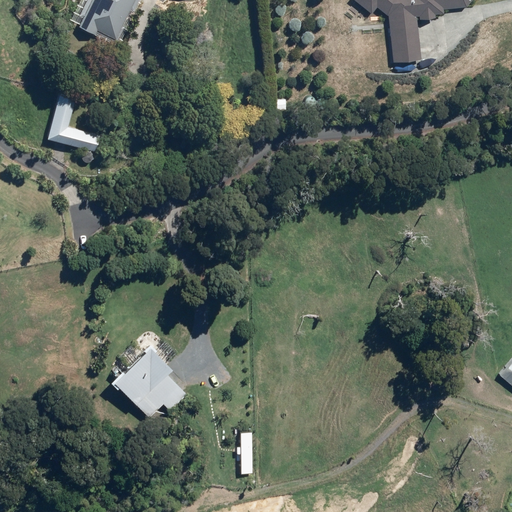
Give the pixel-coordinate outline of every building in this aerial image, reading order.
[(81,26),(112,42),(113,40),(116,41),(132,10),(135,11),(140,0),(83,0),(74,21),(81,25),(81,26)] [(391,15),(394,62),(421,60),(418,16),(420,16),(421,18),(436,17),(435,13),(444,13),(444,9),(461,7),(461,6),(467,6),(471,0),(358,0),(374,14),(380,7),(389,16),(391,15)] [(49,139),(96,152),(101,135),(69,126),(77,97),(62,92),(49,139)] [(285,98),(274,98),(274,108),(285,108),(285,98)] [(137,400),(150,414),(164,401),(171,408),(188,391),(169,370),(176,363),(154,341),(127,367),(126,366),(114,377),(120,384),(122,382),(138,399),(137,400)] [(511,361),(502,373),(511,381),(511,361)]
